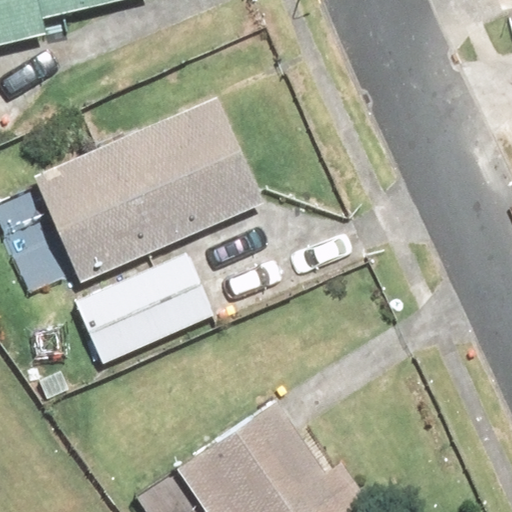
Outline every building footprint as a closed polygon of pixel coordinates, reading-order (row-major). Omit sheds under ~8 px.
[(124,0),(0,0),(0,47),(52,35),(48,18),(124,0)] [(128,48),(52,79),(64,109),(140,78),(128,48)] [(221,93),(37,174),(86,285),(270,204),(221,93)] [(191,250),(75,300),(103,365),(219,315),(191,250)] [(283,398),(182,466),(212,511),(380,511),(383,510),(348,459),(331,470),(283,398)]
